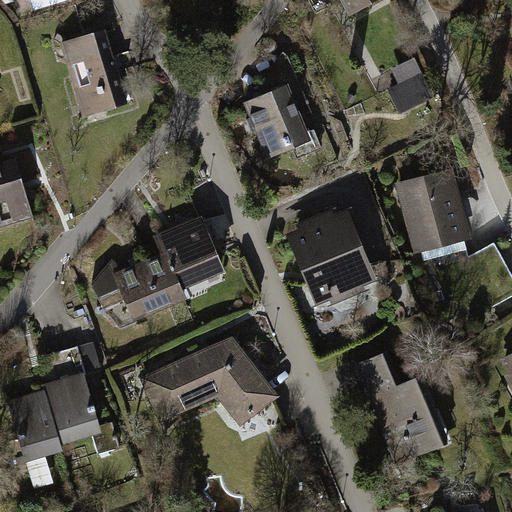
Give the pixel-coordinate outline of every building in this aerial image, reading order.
[(393,0),(338,0),(349,22),(393,1),(393,0)] [(101,32),(58,48),(86,123),(129,106),(101,32)] [(313,117),(286,51),(258,84),(263,98),(244,104),(268,160),(312,140),(303,121),(313,117)] [(399,118),(432,100),(419,77),(412,63),(391,73),(399,88),(387,94),(399,118)] [(0,223),(29,215),(11,158),(0,161),(0,223)] [(449,171),(400,184),(417,251),(466,238),(449,171)] [(319,308),(375,284),(344,212),(288,235),(319,308)] [(183,290),(225,271),(202,219),(160,238),(167,253),(183,290)] [(134,322),(188,302),(183,290),(167,253),(123,273),(115,258),(93,283),(102,307),(124,301),(134,322)] [(241,430),(279,401),(228,337),(141,379),(163,423),(215,399),(241,430)] [(60,444),(103,432),(77,351),(49,356),(57,381),(40,385),(42,392),(60,444)] [(511,352),(500,359),(511,380),(511,352)] [(387,354),(355,366),(397,465),(452,446),(425,377),(399,386),(387,354)] [(43,457),(62,453),(60,444),(42,392),(6,404),(31,489),(52,483),(43,457)]
